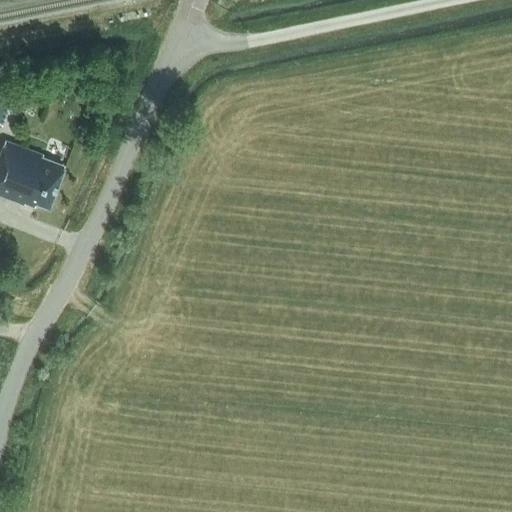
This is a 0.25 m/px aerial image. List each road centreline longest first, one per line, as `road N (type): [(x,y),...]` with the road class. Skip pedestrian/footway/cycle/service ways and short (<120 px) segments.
road 1 (unclassified): [(0,421),(24,355),(105,203),(178,39)]
road 2 (unclassified): [(178,39),(240,42),(456,0)]
